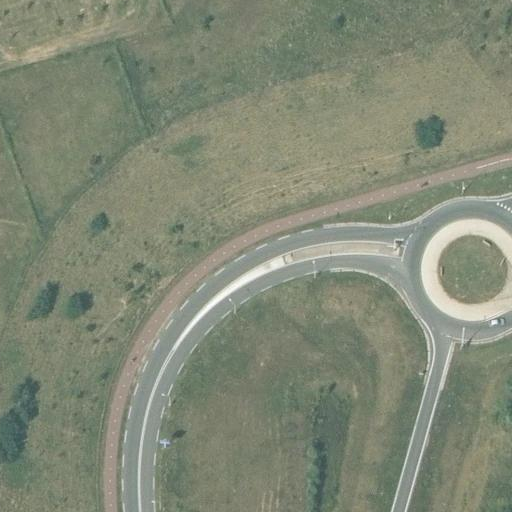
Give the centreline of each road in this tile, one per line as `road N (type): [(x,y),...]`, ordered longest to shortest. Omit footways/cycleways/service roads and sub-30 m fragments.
road 1 (tertiary): [(251,273),(200,310),(162,363),(143,421),(138,511)]
road 2 (trunk): [(439,320),(439,360),(399,511)]
road 3 (tertiary): [(423,234),(302,239),(270,252),(251,273)]
road 4 (tertiary): [(251,273),(349,263),(413,281)]
